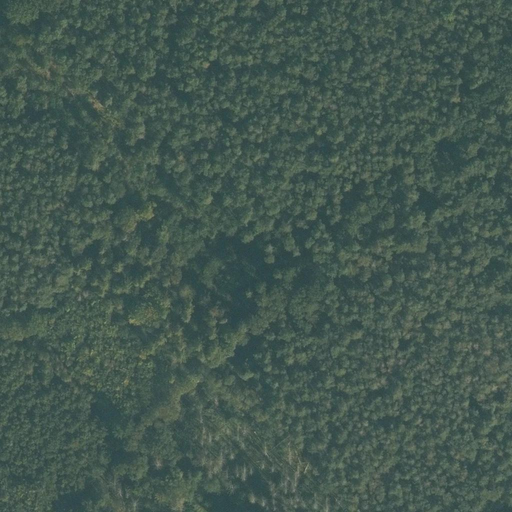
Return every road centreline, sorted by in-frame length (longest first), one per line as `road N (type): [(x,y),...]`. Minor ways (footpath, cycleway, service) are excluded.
road 1 (track): [(511,71),(64,511)]
road 2 (track): [(130,446),(0,306)]
